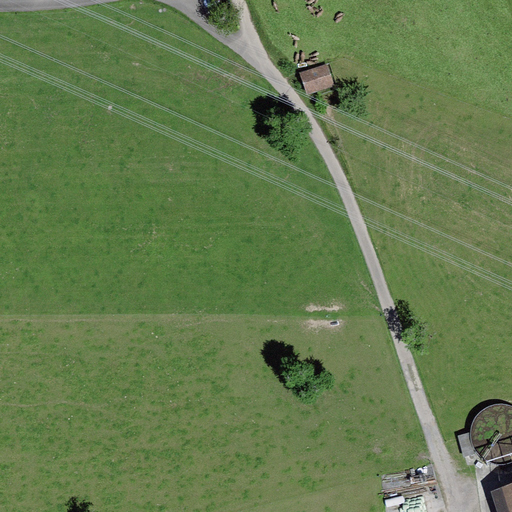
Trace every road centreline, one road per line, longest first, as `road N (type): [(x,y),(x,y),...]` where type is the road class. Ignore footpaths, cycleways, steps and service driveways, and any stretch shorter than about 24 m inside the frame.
road 1 (residential): [(177,0),(266,72),(323,142),(462,511)]
road 2 (residential): [(0,7),(122,0)]
